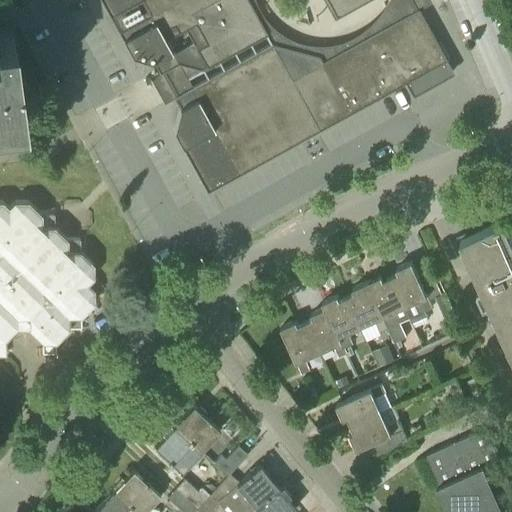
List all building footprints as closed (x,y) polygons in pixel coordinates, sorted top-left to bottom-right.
[(177,61),(200,66),(205,64),(197,49),(188,55),(184,49),(175,54),(173,50),(161,29),(174,22),(191,13),(214,0),(102,0),(132,54),(153,61),(160,57),(166,66),(177,61)] [(214,0),(191,13),(195,22),(207,43),(257,15),(248,0),(214,0)] [(328,0),(336,15),(363,0),(328,0)] [(397,84),(405,80),(412,94),(453,72),(445,58),(418,9),(370,35),(397,84)] [(174,22),(179,31),(195,22),(191,13),(174,22)] [(200,66),(202,68),(266,33),(257,15),(207,43),(196,48),(197,49),(205,64),(200,66)] [(0,110),(23,108),(12,25),(0,26),(0,110)] [(367,101),(397,84),(370,35),(340,52),(367,101)] [(179,107),(174,129),(207,190),(349,111),(322,62),(319,56),(272,43),(175,96),(181,107),(179,107)] [(367,101),(340,52),(322,62),(349,111),(367,101)] [(8,207),(3,203),(2,202),(0,201),(0,354),(5,355),(5,342),(17,329),(29,329),(44,342),(43,342),(43,354),(56,354),(56,342),(55,342),(69,327),(69,328),(82,328),(82,316),(80,316),(94,303),(93,289),(87,283),(93,277),(93,263),(78,250),(80,250),(80,238),(68,238),(68,240),(53,225),(54,225),(54,213),(42,213),(42,214),(28,201),(14,201),(8,207)] [(511,236),(504,219),(491,225),(461,239),(488,297),(503,330),(511,325),(511,236)] [(425,311),(433,307),(412,261),(397,268),(399,272),(391,276),(410,317),(413,322),(427,316),(425,311)] [(425,275),(429,294),(443,291),(439,272),(425,275)] [(367,281),(387,328),(394,343),(406,337),(399,323),(410,317),(391,276),(384,279),(382,275),(367,281)] [(88,283),(96,291),(103,284),(94,276),(88,283)] [(387,328),(367,281),(353,288),(355,292),(347,295),(362,328),(375,322),(379,331),(387,328)] [(456,317),(445,293),(434,298),(440,312),(445,322),(453,318),(456,317)] [(349,333),(361,328),(366,340),(367,339),(362,328),(347,295),(340,299),(338,294),(323,301),(325,307),(326,306),(344,348),(345,348),(353,344),(349,333)] [(306,321),(320,352),(334,346),(339,357),(347,353),(345,348),(344,348),(326,306),(325,307),(312,313),(314,317),(306,321)] [(305,358),(320,352),(306,321),(298,324),(296,320),(281,327),(302,373),(310,369),(305,358)] [(511,325),(503,330),(511,350),(511,325)] [(394,359),(388,344),(372,350),(379,365),(394,359)] [(407,354),(403,347),(398,350),(402,356),(407,354)] [(396,370),(388,374),(390,379),(398,375),(396,370)] [(348,384),(345,378),(338,381),(341,388),(348,384)] [(378,413),(371,398),(386,391),(383,383),(337,404),(344,419),(348,417),(351,424),(378,413)] [(174,425),(201,450),(220,430),(193,404),(174,425)] [(399,420),(384,426),(378,413),(351,424),(355,432),(350,434),(357,449),(374,442),(379,453),(407,440),(399,420)] [(182,471),(201,450),(174,425),(155,445),(182,471)] [(449,511),(511,511),(511,486),(486,428),(427,454),(440,484),(437,486),(449,511)] [(221,454),(214,462),(227,475),(247,454),(238,445),(225,458),(221,454)] [(236,483),(225,492),(242,511),(245,511),(278,486),(260,464),(236,483)] [(114,489),(138,511),(143,511),(160,494),(133,468),(114,489)] [(184,478),(176,487),(197,507),(216,487),(212,483),(204,484),(198,491),(184,478)] [(290,511),(296,507),(278,486),(245,511),(290,511)] [(177,511),(192,511),(196,508),(197,507),(176,487),(167,497),(181,509),(177,511)] [(216,487),(197,507),(196,508),(200,511),(210,511),(219,503),(216,499),(223,493),(216,487)] [(96,511),(138,511),(114,489),(94,510),(96,511)]
